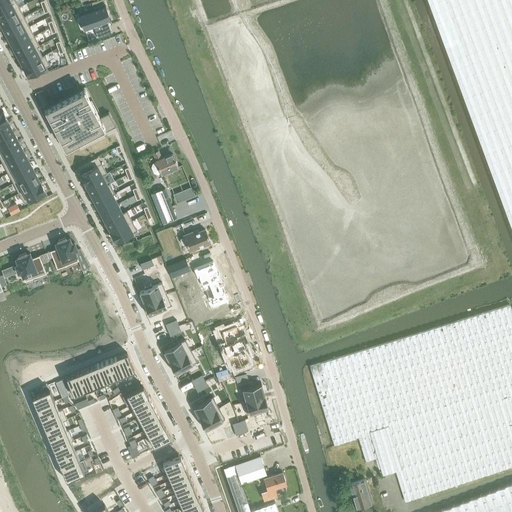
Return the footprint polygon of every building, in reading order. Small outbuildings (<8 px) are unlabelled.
[(15,0),(8,0),(0,4),(0,16),(19,7),(15,0)] [(511,0),(428,0),(511,228),(511,0)] [(105,4),(78,15),(81,15),(86,28),(84,29),(84,30),(94,26),(98,36),(97,37),(98,37),(112,32),(112,31),(110,32),(106,21),(107,21),(111,20),(111,19),(110,19),(104,6),(105,5),(105,4)] [(19,7),(0,16),(0,23),(2,28),(24,16),(19,7)] [(24,16),(2,28),(7,37),(29,26),(24,16)] [(29,26),(7,37),(9,39),(13,47),(34,35),(30,28),(29,26)] [(34,35),(13,47),(18,56),(39,45),(34,35)] [(39,45),(18,56),(23,66),(44,54),(42,55),(37,46),(39,45)] [(44,54),(23,66),(28,76),(50,64),(44,54)] [(82,90),(47,108),(50,114),(48,115),(56,129),(58,128),(61,134),(59,135),(65,148),(80,140),(79,139),(84,137),(86,141),(116,126),(108,112),(99,117),(98,115),(96,116),(92,110),(95,109),(87,94),(85,96),(82,90)] [(2,110),(0,111),(0,124),(8,120),(2,110)] [(8,120),(0,124),(0,137),(13,130),(8,120)] [(13,130),(0,137),(0,150),(19,141),(13,130)] [(0,150),(0,157),(2,162),(24,151),(19,141),(0,150)] [(153,163),(151,166),(154,173),(157,174),(161,172),(161,174),(171,169),(178,166),(172,153),(161,157),(158,150),(153,152),(156,161),(153,163)] [(24,151),(2,162),(8,172),(29,161),(24,151)] [(82,172),(80,173),(85,183),(102,174),(107,172),(101,162),(96,165),(93,158),(83,163),(86,170),(82,172)] [(29,161),(8,172),(13,182),(35,171),(29,161)] [(35,171),(13,182),(18,192),(40,181),(35,171)] [(102,174),(85,183),(90,193),(109,183),(114,180),(109,171),(107,172),(102,174)] [(40,181),(18,192),(24,203),(34,198),(34,199),(42,195),(41,194),(46,191),(40,181)] [(109,183),(90,193),(95,203),(112,193),(114,192),(109,183)] [(191,186),(182,190),(186,199),(195,195),(191,186)] [(165,187),(150,192),(162,223),(176,217),(165,187)] [(182,190),(173,193),(176,203),(177,202),(186,199),(182,190)] [(112,193),(95,203),(100,212),(117,203),(112,193)] [(117,203),(100,212),(105,222),(123,213),(117,203)] [(123,213),(105,222),(110,231),(132,220),(127,210),(123,213)] [(132,220),(110,231),(115,241),(137,230),(132,220)] [(185,236),(180,238),(183,244),(186,243),(189,250),(210,241),(205,228),(194,232),(194,231),(184,234),(185,236)] [(171,229),(161,232),(163,241),(173,239),(171,229)] [(57,247),(50,250),(52,256),(57,268),(78,260),(75,250),(77,249),(74,241),(72,242),(69,236),(67,237),(66,238),(66,236),(64,237),(58,239),(59,241),(55,242),(57,247)] [(77,249),(75,250),(78,260),(82,269),(90,266),(80,248),(77,249)] [(17,263),(15,264),(18,272),(21,271),(24,281),(46,272),(42,262),(49,259),(48,258),(46,252),(32,257),(30,252),(26,253),(26,252),(18,255),(19,256),(15,257),(17,263)] [(151,258),(140,263),(142,268),(153,264),(151,258)] [(168,265),(166,265),(171,277),(172,277),(190,270),(185,258),(168,265)] [(213,260),(194,268),(197,276),(199,276),(200,280),(198,280),(200,286),(202,285),(203,286),(204,286),(208,296),(208,298),(206,299),(210,309),(217,306),(217,304),(226,300),(227,301),(228,301),(227,299),(229,298),(227,292),(225,293),(224,291),(223,291),(221,286),(224,285),(223,284),(222,284),(221,280),(222,280),(221,278),(220,278),(218,275),(219,274),(218,272),(218,273),(214,263),(213,260)] [(145,289),(139,291),(144,303),(166,294),(162,282),(152,286),(151,284),(144,287),(145,289)] [(166,294),(144,303),(148,315),(154,312),(155,314),(162,312),(161,310),(171,305),(166,294)] [(366,461),(377,458),(382,474),(394,470),(404,501),(511,465),(511,308),(511,309),(510,303),(486,310),(309,366),(313,376),(333,445),(359,437),(366,461)] [(176,320),(165,324),(168,330),(178,326),(176,320)] [(235,325),(221,330),(226,342),(224,343),(223,343),(227,355),(228,355),(231,361),(233,360),(235,365),(249,359),(245,350),(245,348),(247,347),(247,348),(248,347),(245,341),(246,341),(244,336),(243,336),(243,335),(242,336),(241,336),(240,332),(238,333),(235,325)] [(178,326),(168,330),(170,336),(181,332),(178,326)] [(169,348),(164,351),(169,361),(170,362),(191,351),(191,350),(185,340),(176,345),(174,342),(168,346),(169,348)] [(169,361),(175,373),(181,370),(182,372),(188,369),(187,367),(197,362),(191,350),(191,351),(170,362),(169,361)] [(127,352),(116,357),(124,374),(134,370),(127,352)] [(116,357),(106,361),(114,379),(114,378),(124,374),(116,357)] [(106,361),(96,365),(104,383),(103,383),(104,385),(115,381),(114,378),(114,379),(106,361)] [(96,365),(86,369),(94,387),(103,383),(104,383),(96,365)] [(86,369),(76,373),(84,391),(94,387),(86,369)] [(246,372),(235,376),(237,382),(248,378),(246,372)] [(76,373),(66,377),(74,397),(85,393),(84,391),(76,373)] [(202,374),(192,380),(194,385),(205,380),(202,374)] [(71,389),(66,378),(62,379),(62,380),(67,391),(71,389)] [(62,398),(66,396),(69,395),(67,391),(62,380),(56,382),(62,398)] [(205,380),(194,385),(197,391),(208,386),(205,380)] [(248,387),(240,390),(243,401),(244,402),(265,396),(265,395),(261,384),(255,385),(255,383),(248,385),(248,387)] [(143,386),(122,397),(127,407),(131,405),(148,395),(143,386)] [(49,390),(32,397),(37,409),(54,401),(49,390)] [(148,395),(131,405),(135,411),(152,402),(148,395)] [(243,401),(247,414),(255,412),(256,414),(263,412),(262,410),(268,408),(265,395),(265,396),(244,402),(243,401)] [(199,403),(193,406),(199,417),(218,407),(212,396),(205,400),(204,398),(197,401),(199,403)] [(77,410),(89,405),(88,401),(87,399),(75,404),(77,410)] [(54,401),(37,409),(41,419),(58,411),(54,401)] [(152,402),(135,411),(138,417),(155,408),(152,402)] [(218,407),(199,417),(205,428),(210,426),(212,428),(218,424),(217,422),(224,418),(218,407)] [(155,408),(138,417),(142,424),(159,414),(155,408)] [(58,411),(41,419),(45,429),(63,421),(63,422),(67,420),(63,409),(58,411)] [(159,414),(142,424),(145,430),(162,421),(159,414)] [(244,418),(238,420),(242,431),(248,429),(244,418)] [(238,420),(232,422),(236,433),(242,431),(238,420)] [(63,421),(45,429),(49,438),(67,431),(63,422),(63,421)] [(162,421),(145,430),(148,436),(165,427),(162,421)] [(148,436),(144,438),(150,449),(171,437),(165,427),(148,436)] [(67,431),(49,438),(53,448),(71,441),(73,441),(69,430),(67,430),(67,431)] [(71,441),(53,448),(57,458),(75,451),(71,441)] [(75,451),(57,458),(62,468),(79,461),(75,451)] [(180,455),(163,463),(167,474),(185,466),(180,455)] [(260,455),(233,464),(236,473),(240,483),(266,473),(260,456),(260,455)] [(79,461),(62,468),(66,480),(84,472),(88,471),(83,459),(79,461)] [(233,464),(223,467),(226,477),(238,511),(277,511),(274,501),(250,510),(240,483),(236,473),(233,464)] [(185,466),(167,474),(170,480),(188,473),(185,466)] [(275,487),(286,483),(282,471),(263,477),(267,489),(261,491),(263,500),(277,495),(275,487)] [(188,473),(170,480),(173,487),(191,479),(188,473)] [(355,508),(372,502),(364,478),(347,483),(355,508)] [(191,479),(173,487),(176,493),(194,486),(191,479)] [(511,511),(511,483),(434,511),(511,511)] [(194,486),(176,493),(179,500),(196,492),(194,486)] [(196,492),(179,500),(182,507),(199,499),(196,492)] [(199,499),(182,507),(184,511),(197,511),(204,509),(199,499)]
